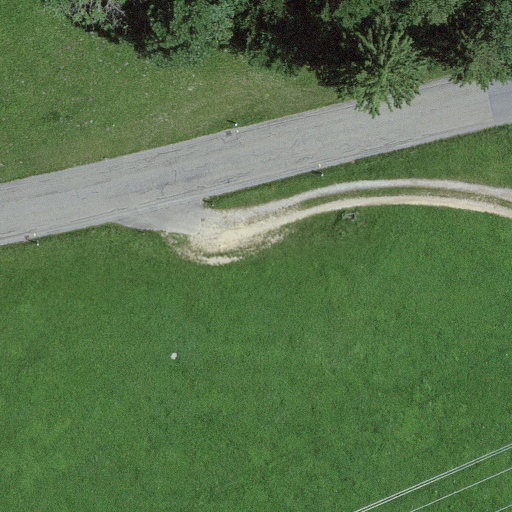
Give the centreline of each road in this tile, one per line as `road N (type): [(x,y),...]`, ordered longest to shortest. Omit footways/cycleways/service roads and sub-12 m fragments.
road 1 (tertiary): [(511,92),(0,213)]
road 2 (track): [(112,190),(211,223),(385,193),(444,192),(511,205)]
